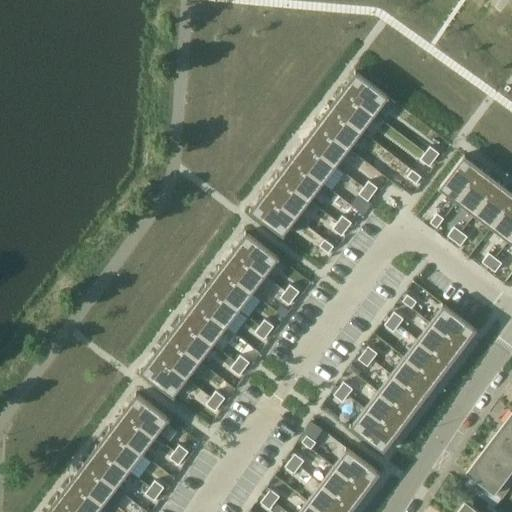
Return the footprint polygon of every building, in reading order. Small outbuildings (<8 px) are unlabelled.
[(356,72),(342,90),(374,114),(388,96),(356,72)] [(342,90),(329,107),(361,131),(374,114),(342,90)] [(329,107),(316,124),(348,148),(361,131),(329,107)] [(316,124),(303,141),(335,166),(348,148),(316,124)] [(303,141),(290,158),(322,183),(335,166),(303,141)] [(430,146),(425,153),(434,160),(439,153),(430,146)] [(425,153),(420,159),(429,166),(434,160),(425,153)] [(463,155),(439,187),(457,201),(481,169),(463,155)] [(290,158),(277,176),(309,200),(322,183),(290,158)] [(481,169),(457,201),(474,214),(498,182),(481,169)] [(412,170),(407,176),(416,183),(421,177),(412,170)] [(277,176),(264,193),(296,217),(309,200),(277,176)] [(368,181),(363,187),(372,194),(377,188),(368,181)] [(511,192),(498,182),(474,214),(491,227),(511,199),(511,192)] [(363,187),(358,194),(367,201),(372,194),(363,187)] [(264,193),(250,211),(282,235),(296,217),(264,193)] [(511,199),(491,227),(508,240),(511,235),(511,199)] [(437,213),(430,222),(436,228),(443,219),(437,213)] [(342,215),(337,222),(346,229),(351,222),(342,215)] [(337,222),(332,228),(341,235),(346,229),(337,222)] [(454,227),(447,236),(454,241),(460,232),(454,227)] [(460,232),(454,241),(460,246),(467,237),(460,232)] [(246,233),(232,251),(264,275),(278,257),(246,233)] [(324,239),(319,246),(328,252),(333,246),(324,239)] [(232,251),(219,268),(251,292),(264,275),(232,251)] [(488,253),(482,262),(488,267),(495,258),(488,253)] [(495,258),(488,267),(495,272),(501,263),(495,258)] [(219,268),(206,285),(238,309),(251,292),(219,268)] [(290,284),(285,290),(294,297),(299,291),(290,284)] [(206,285),(193,302),(225,327),(238,309),(206,285)] [(285,290),(280,297),(289,304),(294,297),(285,290)] [(407,294),(402,301),(411,307),(416,301),(407,294)] [(193,302),(180,320),(212,344),(225,327),(193,302)] [(443,304),(429,322),(461,346),(475,328),(443,304)] [(394,312),(389,318),(398,325),(403,318),(394,312)] [(389,318),(384,325),(393,332),(398,325),(389,318)] [(264,319),(259,325),(268,332),(273,326),(264,319)] [(180,320),(167,337),(199,361),(212,344),(180,320)] [(429,322),(416,339),(448,363),(461,346),(429,322)] [(259,325),(254,332),(263,339),(268,332),(259,325)] [(167,337),(154,354),(186,378),(199,361),(167,337)] [(416,339),(403,356),(435,381),(448,363),(416,339)] [(368,346),(363,353),(372,360),(377,353),(368,346)] [(363,353),(358,359),(367,366),(372,360),(363,353)] [(154,354),(140,372),(172,396),(186,378),(154,354)] [(240,355),(235,361),(244,368),(249,361),(240,355)] [(403,356),(390,373),(422,398),(435,381),(403,356)] [(235,361),(230,368),(239,375),(244,368),(235,361)] [(390,373),(377,391),(409,415),(422,398),(390,373)] [(343,382),(338,388),(347,395),(352,389),(343,382)] [(338,388),(333,395),(342,402),(347,395),(338,388)] [(216,390),(211,397),(220,404),(225,397),(216,390)] [(377,391),(364,408),(396,432),(409,415),(377,391)] [(136,394),(123,412),(155,436),(168,418),(136,394)] [(211,397),(206,403),(215,410),(220,404),(211,397)] [(364,408),(350,426),(382,450),(396,432),(364,408)] [(123,412),(110,429),(142,453),(155,436),(123,412)] [(511,443),(511,412),(496,432),(511,443)] [(110,429),(97,446),(129,470),(142,453),(110,429)] [(511,443),(496,432),(481,452),(509,473),(511,469),(511,443)] [(306,435),(301,442),(310,449),(315,442),(306,435)] [(179,444),(174,451),(183,457),(188,451),(179,444)] [(97,446),(84,463),(116,488),(129,470),(97,446)] [(346,447),(333,465),(365,490),(378,472),(346,447)] [(174,451),(169,457),(178,464),(183,457),(174,451)] [(509,473),(481,452),(466,472),(493,494),(509,473)] [(294,453),(289,460),(299,467),(303,460),(294,453)] [(289,460),(285,466),(294,473),(299,467),(289,460)] [(84,463),(70,480),(103,505),(116,488),(84,463)] [(333,465),(320,483),(352,507),(365,490),(333,465)] [(70,480),(57,498),(76,511),(97,511),(103,505),(70,480)] [(155,480),(150,486),(159,493),(164,487),(155,480)] [(320,483),(307,500),(322,511),(348,511),(352,507),(320,483)] [(150,486),(145,493),(154,500),(159,493),(150,486)] [(270,489),(265,496),(274,503),(279,496),(270,489)] [(265,496),(260,502),(269,509),(274,503),(265,496)] [(76,511),(57,498),(46,511),(76,511)] [(322,511),(307,500),(297,511),(322,511)] [(456,511),(478,511),(464,501),(456,511)]
